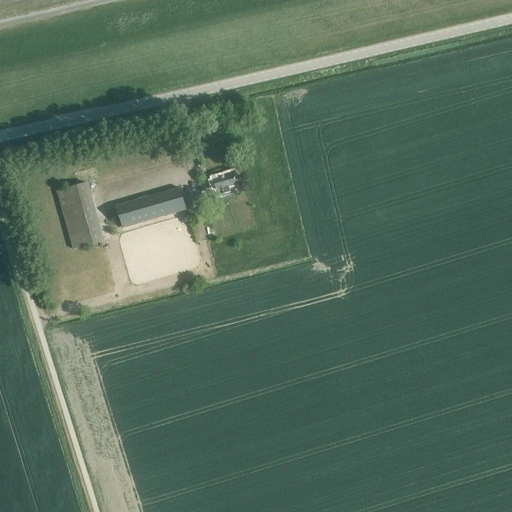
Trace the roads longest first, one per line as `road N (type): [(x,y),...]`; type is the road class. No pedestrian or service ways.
road 1 (tertiary): [(0,137),(511,17)]
road 2 (unclassified): [(96,511),(0,199)]
